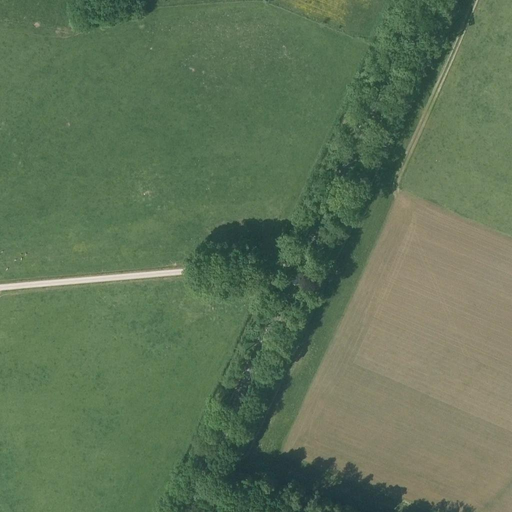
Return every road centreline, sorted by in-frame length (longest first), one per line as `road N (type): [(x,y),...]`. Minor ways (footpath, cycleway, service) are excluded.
road 1 (tertiary): [(185,511),(419,0)]
road 2 (track): [(0,288),(297,264)]
